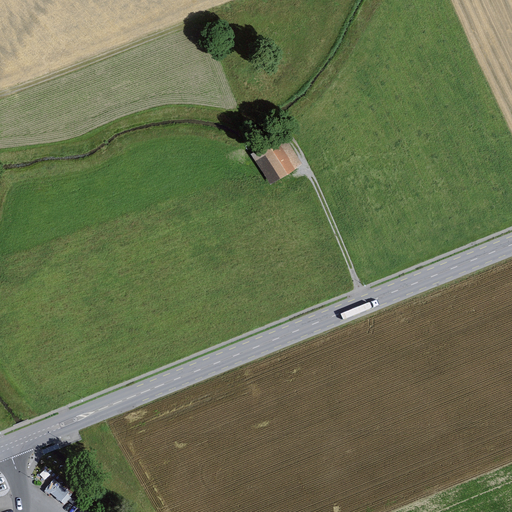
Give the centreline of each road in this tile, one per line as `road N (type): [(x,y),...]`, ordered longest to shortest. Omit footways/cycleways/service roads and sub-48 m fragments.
road 1 (unclassified): [(7,446),(511,244)]
road 2 (track): [(0,92),(218,11)]
road 3 (track): [(365,303),(304,165)]
